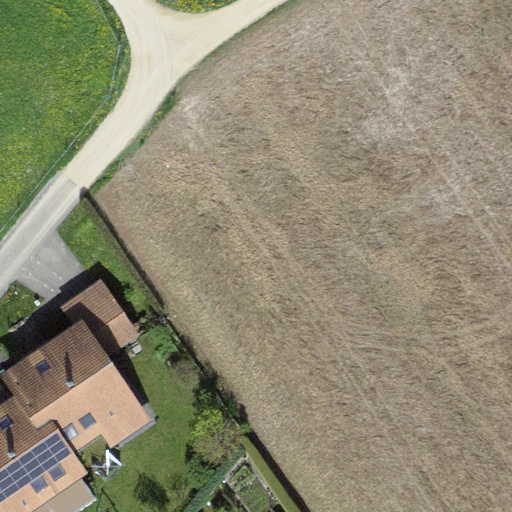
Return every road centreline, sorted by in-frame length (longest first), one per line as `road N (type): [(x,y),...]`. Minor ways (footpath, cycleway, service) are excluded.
road 1 (residential): [(0,277),(176,60)]
road 2 (track): [(130,0),(176,60),(269,0)]
